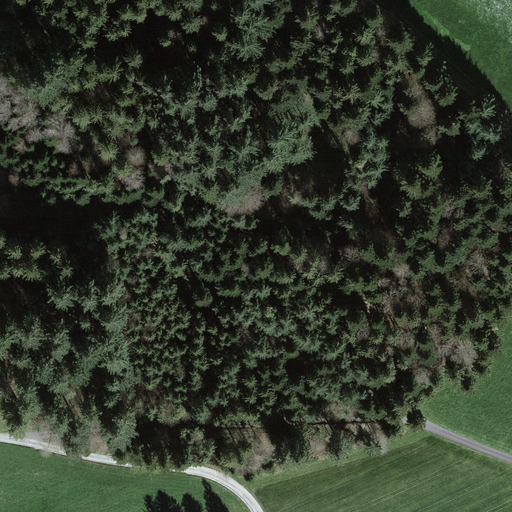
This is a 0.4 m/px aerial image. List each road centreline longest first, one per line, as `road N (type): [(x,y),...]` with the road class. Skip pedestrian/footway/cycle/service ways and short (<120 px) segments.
road 1 (unclassified): [(511,459),(423,423),(372,415),(113,421),(11,438)]
road 2 (unclassified): [(257,511),(210,473),(11,438)]
road 3 (track): [(371,0),(511,116)]
